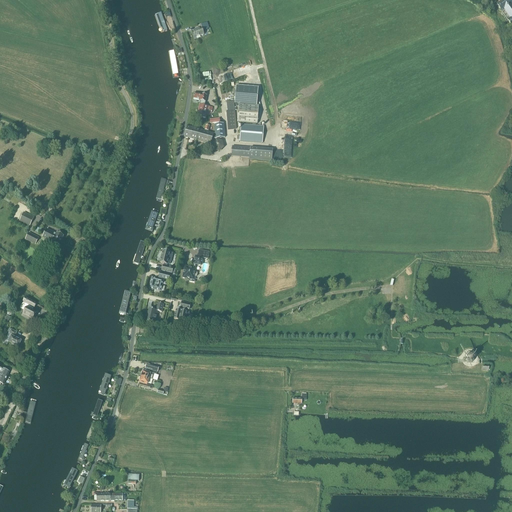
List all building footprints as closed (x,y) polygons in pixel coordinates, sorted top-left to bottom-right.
[(511,8),(511,6),(511,5),(511,4),(508,0),(505,0),(496,7),(501,13),(504,11),(510,20),(507,22),(511,29),(511,28),(511,8)] [(164,36),(169,34),(160,14),(155,16),(164,36)] [(201,25),(202,28),(202,31),(209,28),(207,23),(201,25)] [(204,35),(202,31),(202,28),(193,31),(195,38),(204,35)] [(173,79),(180,78),(176,51),(169,52),(173,79)] [(236,86),(234,104),(238,105),(257,106),(258,88),(236,86)] [(236,129),(233,101),(226,102),(228,130),(236,129)] [(206,118),(208,107),(199,105),(196,116),(206,118)] [(238,105),(237,123),(257,124),(258,106),(238,105)] [(223,124),(214,125),(215,139),(225,138),(223,124)] [(262,144),(263,127),(241,125),(239,142),(262,144)] [(212,133),(187,127),(184,137),(210,144),(212,133)] [(232,147),(231,156),(249,158),(261,160),(272,161),(272,150),(232,147)] [(157,199),(163,201),(167,181),(162,179),(157,199)] [(146,230),(153,232),(159,214),(153,212),(146,230)] [(24,213),(20,221),(29,226),(34,218),(24,213)] [(43,226),(36,223),(33,229),(40,232),(43,226)] [(58,248),(64,236),(57,233),(56,234),(46,230),(42,238),(46,240),(47,239),(52,242),(51,244),(58,248)] [(38,238),(29,233),(25,240),(35,245),(38,238)] [(134,264),(140,265),(147,244),(142,242),(134,264)] [(164,266),(166,266),(166,264),(167,265),(167,264),(170,264),(173,254),(170,253),(170,252),(163,250),(160,263),(165,264),(164,266)] [(198,250),(197,257),(203,258),(203,259),(208,260),(209,252),(198,250)] [(191,263),(196,264),(201,265),(203,259),(203,258),(197,257),(196,257),(194,264),(191,263)] [(183,278),(193,280),(194,277),(196,277),(197,276),(197,274),(197,273),(195,272),(195,269),(196,264),(191,263),(190,268),(185,267),(183,278)] [(159,280),(152,278),(149,289),(161,292),(163,281),(161,280),(161,278),(160,278),(159,280)] [(119,315),(126,316),(132,293),(126,292),(119,315)] [(34,318),(36,315),(35,314),(36,313),(32,311),(32,309),(30,308),(31,306),(32,307),(34,303),(26,299),(24,303),(28,305),(27,307),(22,316),(32,321),(33,318),(34,318)] [(146,322),(154,324),(157,311),(162,312),(164,305),(157,303),(156,311),(149,309),(146,322)] [(176,310),(174,320),(184,322),(184,321),(187,322),(189,313),(186,313),(187,312),(184,311),(185,309),(182,308),(181,311),(176,310)] [(10,317),(5,315),(2,320),(7,323),(10,317)] [(8,342),(14,345),(13,347),(17,349),(18,347),(21,342),(11,336),(8,342)] [(474,360),(474,356),(472,353),(468,353),(465,356),(465,359),(466,360),(466,362),(467,362),(468,363),(471,363),(474,360)] [(145,369),(144,369),(143,372),(141,377),(152,380),(153,374),(156,375),(157,372),(158,372),(159,368),(146,364),(145,369)] [(0,386),(1,384),(4,385),(9,373),(2,369),(2,370),(0,369),(0,372),(1,373),(0,374),(0,386)] [(99,394),(106,396),(112,377),(106,375),(99,394)] [(152,380),(141,377),(140,382),(139,385),(150,388),(151,385),(150,385),(152,380)] [(306,401),(306,395),(302,395),(302,399),(293,398),(292,403),(301,404),(302,400),(306,401)] [(94,416),(99,418),(105,402),(100,401),(94,416)] [(37,404),(32,403),(26,424),(32,425),(37,404)] [(87,438),(91,440),(98,421),(94,420),(87,438)] [(79,459),(83,461),(89,445),(85,444),(79,459)] [(73,469),(66,486),(71,488),(78,471),(73,469)] [(128,484),(135,485),(136,481),(139,481),(139,475),(127,474),(126,481),(128,481),(128,484)] [(96,502),(105,501),(105,494),(98,495),(98,493),(96,493),(96,502)]
